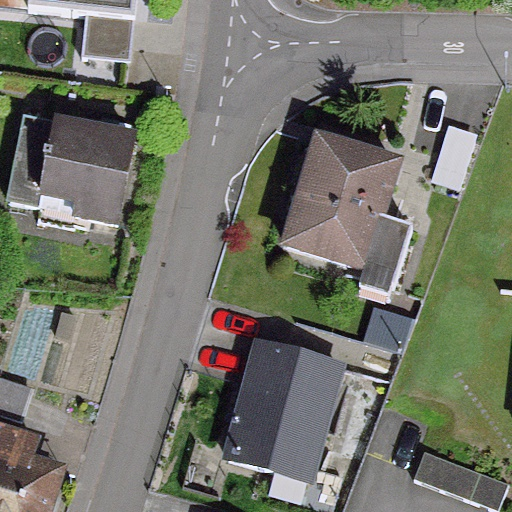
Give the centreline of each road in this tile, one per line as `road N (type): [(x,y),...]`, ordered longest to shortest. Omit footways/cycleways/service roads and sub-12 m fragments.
road 1 (residential): [(112,511),(227,66)]
road 2 (residential): [(227,66),(372,49),(511,52)]
